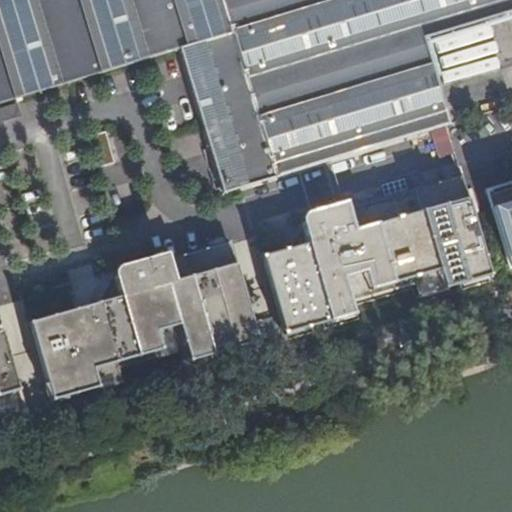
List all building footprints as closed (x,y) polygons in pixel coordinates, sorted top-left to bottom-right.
[(511,0),(0,0),(0,103),(76,81),(179,51),(222,192),(445,128),(416,37),(511,8),(511,0)] [(0,109),(0,114),(2,123),(18,118),(14,105),(0,109)] [(116,162),(105,132),(88,137),(98,168),(116,162)] [(470,279),(492,272),(459,172),(347,205),(345,198),(298,212),(302,225),(297,226),(291,237),(293,244),(263,253),(287,331),(312,324),(308,310),(328,304),(332,318),(356,311),(353,297),(419,278),(424,292),(449,285),(445,271),(465,265),(470,279)] [(489,199),(511,191),(511,185),(488,193),(489,199)] [(511,191),(489,199),(511,271),(511,191)] [(29,321),(45,379),(52,400),(76,393),(73,379),(94,373),(98,386),(123,379),(119,366),(186,346),(190,360),(214,353),(211,339),(231,333),(236,347),(259,340),(229,239),(166,257),(165,250),(118,263),(112,273),(115,284),(110,285),(107,292),(109,298),(29,321)] [(0,404),(3,415),(26,408),(4,328),(0,329),(0,404)]
